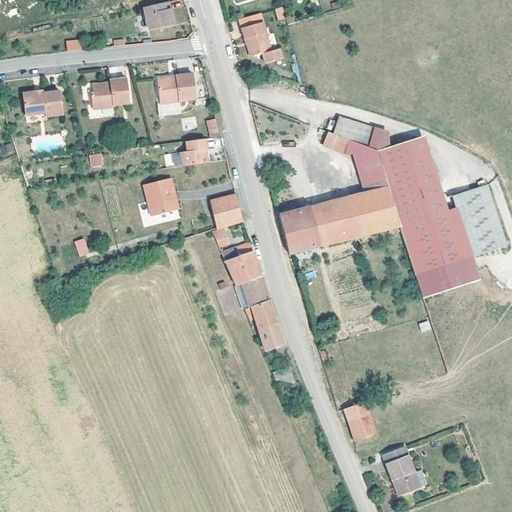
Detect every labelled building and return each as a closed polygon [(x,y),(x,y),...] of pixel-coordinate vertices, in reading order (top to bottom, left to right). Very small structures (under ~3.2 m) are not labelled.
[(173,20),(167,0),(159,0),(143,5),(149,26),(173,20)] [(279,3),(274,5),(277,15),(283,14),(279,3)] [(267,52),(255,11),(234,18),(247,58),(267,52)] [(66,51),(81,50),(80,39),(66,40),(66,51)] [(189,67),(154,72),(157,96),(193,92),(189,67)] [(106,78),(89,79),(89,89),(87,90),(88,103),(109,101),(109,99),(128,97),(126,72),(106,74),(106,78)] [(60,110),(58,92),(52,93),(51,86),(21,89),(25,111),(43,109),(44,111),(60,110)] [(113,108),(92,110),(93,117),(114,116),(113,108)] [(338,112),(331,129),(334,130),(375,146),(388,142),(384,128),(338,112)] [(214,113),(207,115),(211,132),(219,131),(214,113)] [(323,141),(330,143),(334,130),(331,129),(327,127),(323,141)] [(364,188),(387,182),(399,221),(415,270),(470,250),(456,208),(455,204),(446,206),(423,133),(388,142),(375,146),(334,130),(330,143),(354,150),(364,188)] [(178,146),(180,160),(205,156),(203,143),(204,143),(203,133),(183,135),(185,145),(178,146)] [(9,138),(1,140),(4,148),(12,145),(9,138)] [(98,149),(88,151),(90,160),(99,159),(98,149)] [(268,151),(261,153),(263,161),(270,159),(268,151)] [(168,172),(165,173),(174,206),(177,205),(168,172)] [(165,173),(141,179),(150,213),(174,206),(165,173)] [(486,179),(451,191),(455,204),(456,208),(470,250),(506,238),(486,179)] [(287,249),(399,221),(387,182),(364,188),(276,209),(287,249)] [(242,216),(234,189),(208,197),(217,224),(223,222),(242,216)] [(228,235),(223,222),(217,224),(212,225),(217,239),(228,235)] [(78,256),(89,254),(84,238),(74,240),(78,256)] [(238,251),(223,257),(232,282),(239,279),(259,272),(248,238),(235,242),(238,251)] [(470,250),(415,270),(423,293),(479,273),(470,250)] [(259,272),(239,279),(247,302),(249,302),(268,295),(263,283),(259,272)] [(268,295),(249,302),(262,336),(281,330),(276,316),(268,295)] [(428,320),(418,323),(422,332),(431,329),(428,320)] [(284,339),(281,330),(262,336),(265,344),(284,339)] [(275,373),(279,372),(282,381),(295,376),(287,359),(272,365),(275,373)] [(364,396),(342,403),(353,435),(375,428),(364,396)] [(416,481),(410,466),(402,441),(382,448),(396,488),(416,481)] [(410,466),(416,481),(425,478),(418,463),(410,466)]
